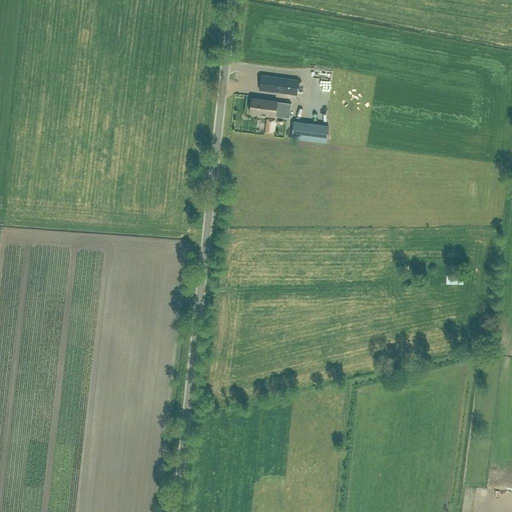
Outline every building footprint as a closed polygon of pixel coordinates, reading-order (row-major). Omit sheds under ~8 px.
[(292,94),(294,79),(261,75),(259,90),(292,94)] [(274,116),(276,101),(252,98),(250,113),(274,116)] [(266,120),(265,133),(272,134),(274,121),(266,120)] [(293,122),(291,138),(326,143),(328,126),(293,122)] [(442,276),(442,284),(459,285),(459,277),(442,276)]
